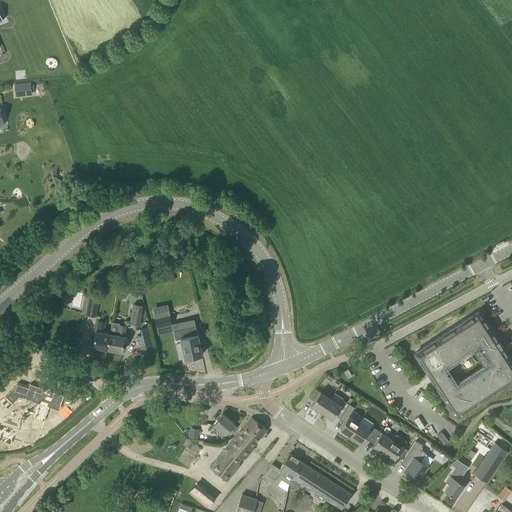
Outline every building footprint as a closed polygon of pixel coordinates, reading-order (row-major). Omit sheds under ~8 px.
[(172,270),(164,272),(167,282),(175,280),(172,270)] [(116,292),(117,285),(103,283),(102,290),(116,292)] [(128,286),(120,284),(119,293),(139,297),(140,293),(135,292),(136,289),(133,289),(134,284),(129,283),(128,286)] [(99,296),(90,295),(86,315),(95,316),(99,296)] [(143,305),(133,303),(130,323),(139,325),(143,305)] [(511,346),(511,341),(503,347),(479,311),(414,353),(456,417),(511,380),(511,360),(505,350),(511,346)] [(170,315),(155,319),(156,326),(172,323),(170,315)] [(96,330),(92,346),(107,349),(110,333),(103,331),(105,322),(98,320),(96,330)] [(117,334),(110,333),(107,349),(121,352),(124,336),(126,326),(119,324),(117,334)] [(141,333),(137,335),(142,353),(153,350),(147,327),(139,329),(141,333)] [(179,359),(202,354),(198,333),(180,337),(181,343),(179,343),(178,341),(175,342),(179,359)] [(17,383),(0,399),(0,401),(8,409),(20,397),(38,404),(34,418),(44,421),(49,407),(59,411),(65,395),(50,390),(51,388),(43,385),(42,387),(29,383),(26,393),(16,390),(18,383),(17,383)] [(311,405),(322,412),(331,398),(315,388),(309,397),(314,401),(311,405)] [(335,415),(340,418),(349,404),(343,399),(339,404),(331,398),(322,412),(332,419),(335,415)] [(340,428),(350,435),(359,422),(349,415),(354,407),(349,404),(340,418),(345,421),(340,428)] [(234,423),(222,413),(213,424),(225,434),(228,431),(231,434),(237,427),(233,424),(234,423)] [(252,446),(266,429),(251,417),(210,468),(227,481),(240,465),(237,462),(242,456),(244,459),(254,447),(252,446)] [(369,429),(359,422),(350,435),(361,442),(364,437),(369,441),(377,429),(372,425),(369,429)] [(0,440),(11,444),(14,433),(0,428),(0,440)] [(377,429),(369,441),(374,444),(373,445),(377,448),(376,450),(381,454),(383,452),(392,439),(377,429)] [(190,430),(189,437),(198,438),(199,431),(190,430)] [(473,438),(487,448),(493,439),(479,430),(473,438)] [(407,449),(392,439),(383,452),(384,453),(383,455),(388,458),(389,456),(394,459),(400,450),(405,453),(407,449)] [(423,445),(416,440),(401,463),(406,467),(404,471),(407,473),(407,472),(411,475),(411,476),(418,481),(428,466),(420,461),(426,452),(420,449),(423,445)] [(486,483),(507,452),(499,445),(495,443),(474,474),(486,483)] [(281,479),(288,483),(303,462),(289,453),(280,469),(272,464),(262,476),(277,485),(281,479)] [(444,490),(455,498),(464,484),(463,484),(466,480),(462,477),(465,472),(463,471),(466,465),(457,459),(450,463),(455,467),(450,475),(445,481),(449,483),(444,490)] [(351,493),(303,462),(288,483),(296,488),(300,482),(341,508),(351,493)] [(504,501),(511,489),(511,476),(497,496),(504,501)] [(215,494),(199,482),(189,495),(205,508),(215,494)] [(137,490),(134,489),(125,484),(115,506),(127,511),(137,490)] [(252,511),(257,498),(242,493),(234,511),(252,511)]
